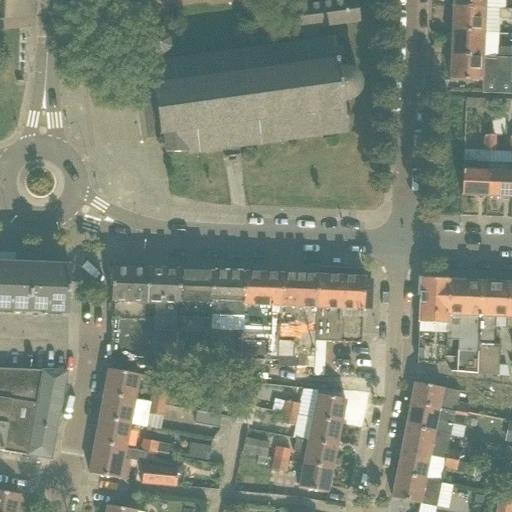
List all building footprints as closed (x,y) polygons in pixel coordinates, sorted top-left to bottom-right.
[(334,40),(320,42),(318,28),(360,22),(356,0),(350,0),(297,7),(302,44),(182,61),(166,63),(165,54),(170,48),(169,39),(162,34),(154,36),(149,42),(150,50),(156,55),(157,64),(154,65),(157,87),(152,87),(159,137),(163,136),(166,153),(187,153),(188,155),(223,150),(224,159),(239,157),(238,149),(348,134),(347,126),(348,126),(350,124),(353,121),(353,118),(353,115),(351,113),(348,111),(345,110),(344,102),(347,102),(349,101),(351,100),(353,99),(354,98),(356,97),(357,95),(358,93),(359,91),(359,90),(360,88),(360,87),(360,85),(360,83),(359,81),(359,79),(358,78),(357,76),(356,75),(354,73),(352,71),(348,70),(345,69),(343,69),(341,69),(338,70),(334,40)] [(453,0),(453,8),(485,10),(485,0),(453,0)] [(484,32),(485,10),(453,8),(452,18),(450,20),(450,27),(452,30),(484,32)] [(500,19),(511,20),(511,12),(511,10),(500,10),(500,19)] [(484,32),(452,30),(451,35),(449,37),(449,44),(451,46),(450,56),(482,57),(482,56),(484,32)] [(509,58),(510,49),(499,48),(498,59),(509,60),(509,58)] [(481,93),(511,95),(511,94),(511,81),(495,81),(496,59),(496,57),(482,56),(482,57),(450,56),(450,59),(448,60),(448,68),(450,69),(449,80),(482,82),(481,93)] [(484,110),(484,100),(466,99),(466,109),(484,110)] [(496,136),(484,136),(484,151),(489,151),(495,151),(496,136)] [(488,163),(487,197),(511,198),(511,151),(510,152),(495,151),(489,151),(488,163)] [(487,197),(488,163),(464,162),(462,162),(461,196),(487,197)] [(0,312),(68,315),(70,267),(0,264),(0,312)] [(113,302),(110,361),(145,366),(147,304),(149,270),(112,268),(111,302),(113,302)] [(179,271),(149,270),(147,304),(145,366),(176,368),(179,271)] [(212,272),(179,271),(176,368),(208,372),(212,272)] [(243,273),(212,272),(208,372),(240,376),(241,360),(240,360),(243,273)] [(278,356),(281,275),(244,274),(244,273),(243,273),(240,360),(241,360),(277,362),(277,356),(278,356)] [(278,356),(298,357),(297,367),(308,367),(308,357),(313,357),(317,277),(281,275),(278,356)] [(325,342),(361,344),(363,310),(365,279),(317,277),(313,357),(314,358),(313,376),(324,377),(325,342)] [(420,280),(417,345),(417,364),(439,365),(445,362),(446,340),(449,281),(420,280)] [(480,282),(449,281),(446,340),(457,341),(456,374),(476,376),(477,360),(480,282)] [(511,283),(480,282),(477,360),(476,376),(499,378),(499,376),(499,366),(500,347),(495,347),(495,328),(506,328),(506,329),(511,329),(511,283)] [(56,432),(67,373),(0,369),(0,400),(35,406),(31,428),(56,432)] [(138,376),(108,370),(103,396),(134,402),(134,400),(138,376)] [(214,410),(234,413),(236,403),(239,386),(218,383),(214,410)] [(458,393),(414,383),(410,407),(438,412),(439,409),(454,412),(454,415),(467,418),(468,407),(456,404),(458,393)] [(150,405),(165,408),(167,395),(152,392),(150,403),(150,405)] [(341,424),(346,401),(317,395),(312,418),(341,424)] [(99,422),(129,428),(129,424),(147,428),(149,415),(163,417),(165,408),(150,405),(150,403),(134,400),(134,402),(103,396),(99,422)] [(0,451),(51,460),(56,432),(31,428),(35,406),(0,400),(0,451)] [(284,402),(283,413),(298,416),(299,405),(284,402)] [(252,426),(255,408),(239,404),(235,423),(252,426)] [(439,409),(438,412),(410,407),(406,428),(434,433),(450,436),(452,424),(454,415),(454,412),(439,409)] [(197,412),(195,424),(220,428),(222,416),(197,412)] [(298,416),(283,413),(281,424),(296,426),(298,416)] [(467,418),(454,415),(452,424),(465,427),(467,418)] [(312,418),(310,429),(309,429),(309,431),(298,429),(296,439),(337,447),(341,424),(312,418)] [(125,449),(129,428),(99,422),(95,443),(125,449)] [(429,457),(445,460),(458,462),(459,462),(460,453),(447,451),(450,436),(434,433),(406,428),(401,451),(429,457)] [(266,458),(269,443),(245,438),(242,454),(266,458)] [(293,452),(305,454),(303,465),(332,471),(337,447),(296,439),(293,452)] [(172,455),(172,453),(173,447),(143,440),(141,451),(156,454),(157,453),(172,455)] [(125,449),(95,443),(89,474),(126,481),(130,460),(123,459),(125,449)] [(209,461),(209,460),(211,447),(191,444),(188,458),(209,461)] [(273,459),(289,462),(291,451),(275,447),(273,459)] [(429,457),(401,451),(396,476),(424,481),(425,481),(429,457)] [(287,473),(289,462),(273,459),(272,470),(287,473)] [(458,463),(458,462),(445,460),(443,469),(456,471),(458,463)] [(456,471),(471,474),(473,466),(458,463),(456,471)] [(298,488),(328,494),(332,471),(303,465),(298,488)] [(141,484),(175,487),(176,470),(142,467),(141,484)] [(396,476),(392,499),(420,504),(436,507),(441,484),(425,481),(424,481),(396,476)] [(16,511),(20,496),(0,492),(0,511),(16,511)] [(483,508),(485,497),(475,495),(473,506),(483,508)] [(511,511),(511,497),(500,495),(496,511),(511,511)]
